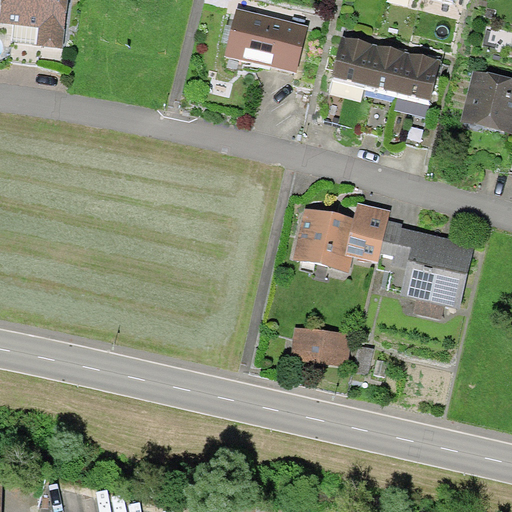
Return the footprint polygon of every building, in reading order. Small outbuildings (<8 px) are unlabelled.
[(2,0),(0,21),(0,22),(39,27),(37,45),(62,48),(67,0),(2,0)] [(297,73),(308,26),(305,25),(292,22),(237,9),(232,26),(228,43),(225,56),(297,73)] [(292,22),(305,25),(306,20),(293,16),(292,22)] [(222,41),(228,43),(232,26),(226,25),(222,41)] [(333,76),(364,84),(375,45),(343,37),(333,76)] [(408,53),(375,45),(364,84),(399,92),(408,53)] [(440,61),(408,53),(399,92),(430,100),(440,61)] [(511,134),(511,79),(473,70),(461,121),(511,134)] [(358,203),(354,219),(345,254),(354,256),(378,262),(388,220),(390,211),(358,203)] [(345,254),(354,219),(305,207),(292,259),(350,273),(354,256),(345,254)] [(387,292),(417,299),(444,305),(460,309),(475,244),(402,227),(403,224),(388,220),(378,262),(377,268),(391,272),(387,292)] [(441,320),(444,305),(417,299),(413,314),(441,320)] [(347,366),(351,334),(295,327),(291,359),(347,366)] [(374,348),(359,345),(354,372),(369,375),(374,348)] [(387,362),(377,360),(374,375),(384,377),(387,362)]
